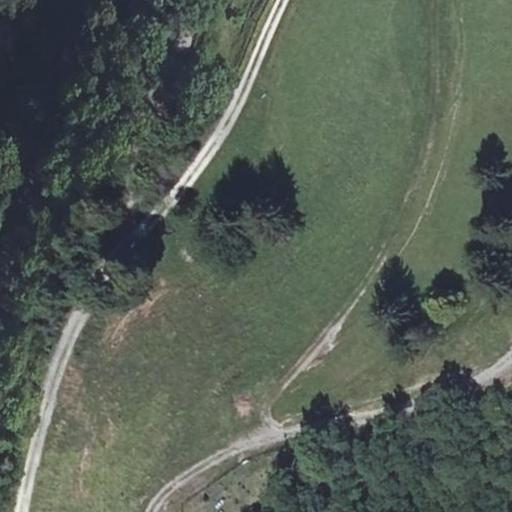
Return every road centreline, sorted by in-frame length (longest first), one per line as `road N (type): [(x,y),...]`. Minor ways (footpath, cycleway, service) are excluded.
road 1 (track): [(14,511),(61,312),(206,152),(242,93),(280,0)]
road 2 (track): [(431,0),(431,95),(415,166),(357,296),(302,359),(246,444)]
road 3 (track): [(476,384),(368,424),(246,444),(162,492),(153,511)]
road 4 (tertiary): [(71,0),(54,113),(0,290)]
